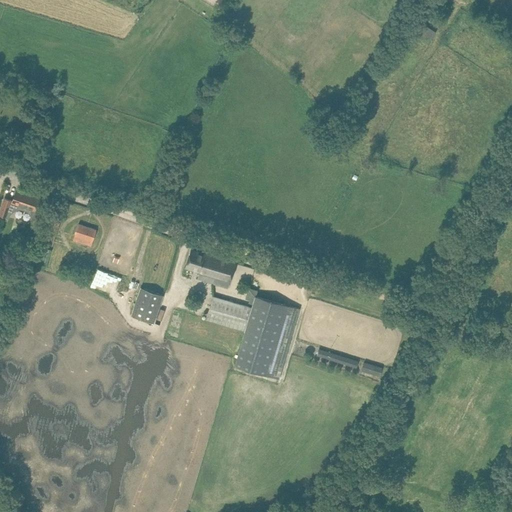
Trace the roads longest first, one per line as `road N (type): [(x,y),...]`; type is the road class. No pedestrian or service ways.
road 1 (track): [(0,172),(337,284),(423,298)]
road 2 (track): [(423,298),(434,305),(440,331),(324,511)]
road 3 (track): [(423,298),(450,271),(511,158)]
